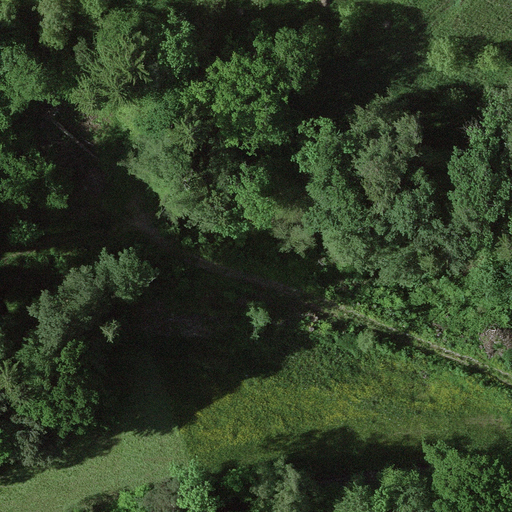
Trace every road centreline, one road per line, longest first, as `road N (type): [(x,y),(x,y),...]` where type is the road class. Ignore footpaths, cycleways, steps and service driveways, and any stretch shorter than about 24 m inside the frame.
road 1 (track): [(511,376),(173,245),(151,232),(143,210),(148,182),(173,154),(230,117),(425,23),(452,0)]
road 2 (track): [(511,463),(245,496),(192,511)]
